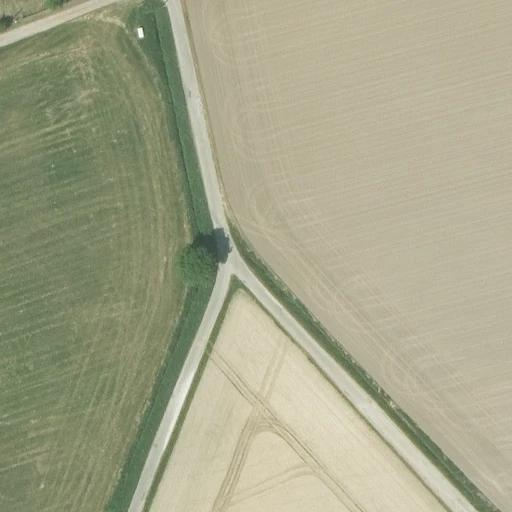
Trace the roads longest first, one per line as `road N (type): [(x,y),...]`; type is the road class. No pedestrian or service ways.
road 1 (unclassified): [(460,511),(225,261)]
road 2 (unclassified): [(225,261),(131,511)]
road 3 (unclassified): [(225,261),(169,0)]
